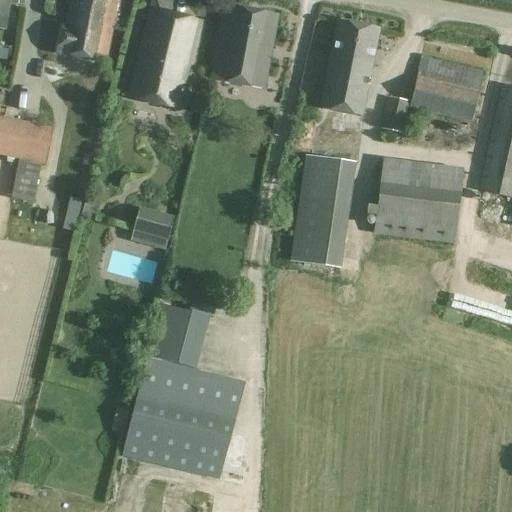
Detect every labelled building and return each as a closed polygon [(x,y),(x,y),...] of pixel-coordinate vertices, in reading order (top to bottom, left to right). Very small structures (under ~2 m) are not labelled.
[(0,0),(0,27),(4,28),(8,0),(0,0)] [(69,0),(66,18),(111,28),(116,0),(69,0)] [(172,0),(151,0),(128,96),(177,110),(199,21),(169,14),(172,0)] [(246,9),(224,5),(209,79),(263,90),(271,48),(270,48),(276,15),(246,9)] [(104,64),(111,28),(66,18),(64,25),(61,24),(55,53),(104,64)] [(378,29),(339,21),(321,109),(361,117),(378,29)] [(481,71),(418,58),(407,108),(470,122),(481,71)] [(511,86),(503,84),(478,190),(511,197),(511,86)] [(406,102),(391,99),(384,130),(399,133),(406,102)] [(53,130),(0,119),(0,154),(45,164),(53,130)] [(355,163),(304,156),(289,262),(340,270),(355,163)] [(39,166),(17,163),(11,199),(32,203),(39,166)] [(460,196),(380,185),(374,233),(454,243),(460,196)] [(100,202),(85,197),(79,217),(95,221),(100,202)] [(70,198),(62,230),(74,233),(82,201),(70,198)] [(173,218),(139,209),(132,234),(166,243),(173,218)] [(511,327),(511,296),(496,292),(492,304),(467,297),(463,313),(511,327)] [(216,306),(193,299),(191,307),(160,300),(121,456),(242,486),(250,460),(242,458),(247,440),(228,435),(243,382),(196,369),(209,317),(213,319),(216,306)] [(116,407),(112,427),(124,430),(128,410),(116,407)]
